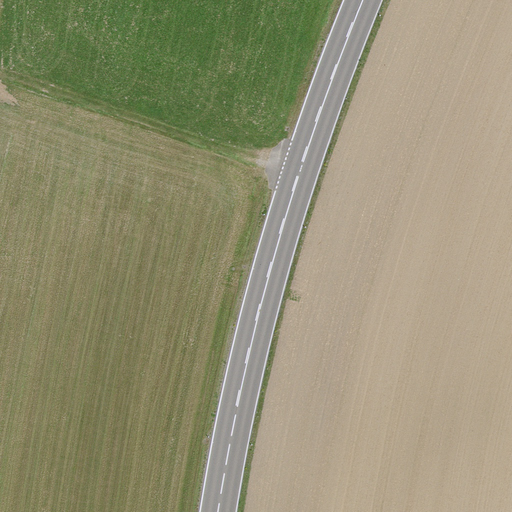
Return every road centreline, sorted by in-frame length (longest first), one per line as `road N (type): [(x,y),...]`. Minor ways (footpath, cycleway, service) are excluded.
road 1 (primary): [(215,511),(258,300),(362,0)]
road 2 (track): [(299,171),(0,82)]
